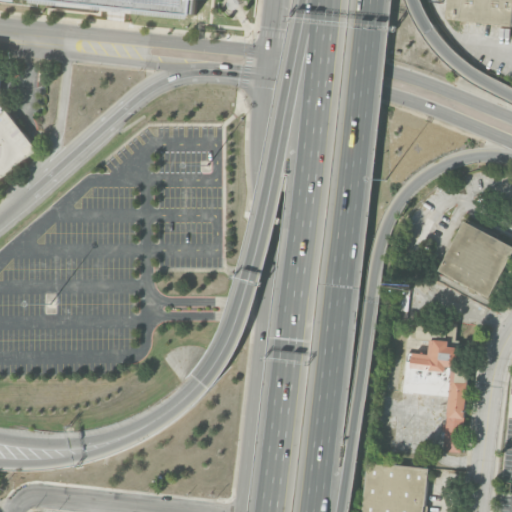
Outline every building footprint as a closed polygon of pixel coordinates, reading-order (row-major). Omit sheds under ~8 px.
[(198,0),(197,13),(74,0),(198,0)] [(511,0),(511,8),(510,25),(446,17),(448,0),(511,0)] [(0,180),(0,113),(6,109),(18,124),(39,150),(0,180)] [(439,270),(465,221),(511,245),(511,257),(491,297),(439,270)] [(431,341),(415,339),(418,318),(457,322),(454,347),(461,348),(460,358),(472,359),(461,452),(445,450),(451,397),(402,392),(407,351),(429,354),(431,341)] [(360,511),(366,462),(429,469),(424,511),(360,511)]
